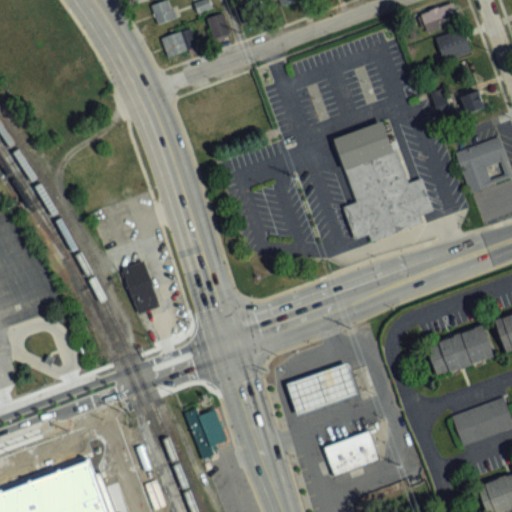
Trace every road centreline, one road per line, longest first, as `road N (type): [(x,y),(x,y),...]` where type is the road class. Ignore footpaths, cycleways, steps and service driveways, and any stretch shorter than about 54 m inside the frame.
road 1 (tertiary): [(225,340),(165,146),(91,0)]
road 2 (residential): [(448,511),(391,352),(394,335),(406,321),(511,281)]
road 3 (residential): [(144,95),(389,0)]
road 4 (primary): [(225,340),(461,256)]
road 5 (primary): [(225,340),(196,343),(0,416)]
road 6 (tertiary): [(225,340),(282,511)]
